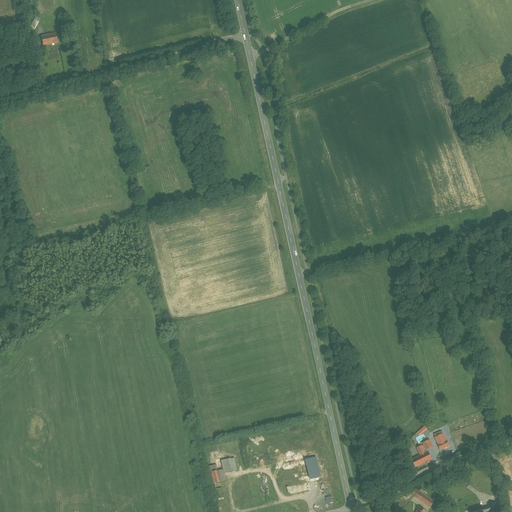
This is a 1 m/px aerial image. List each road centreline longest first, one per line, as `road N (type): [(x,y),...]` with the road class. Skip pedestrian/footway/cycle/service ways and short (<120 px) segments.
road 1 (secondary): [(351,507),(246,35)]
road 2 (unclassified): [(246,35),(0,100)]
road 3 (unclassified): [(511,441),(437,464),(351,507)]
road 4 (track): [(299,274),(423,241)]
